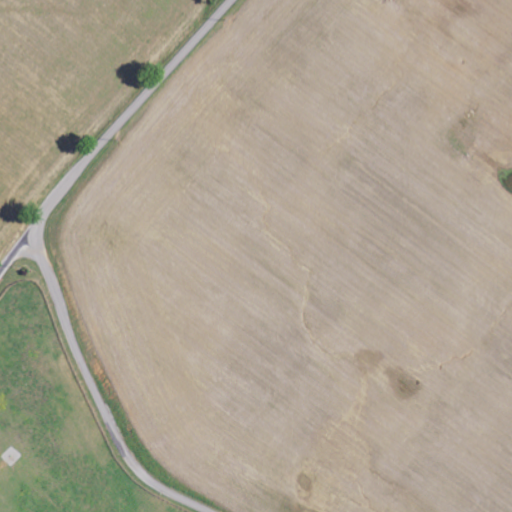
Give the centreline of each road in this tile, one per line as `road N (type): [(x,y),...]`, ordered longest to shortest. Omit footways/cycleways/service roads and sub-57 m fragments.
road 1 (residential): [(0,279),(76,171),(233,0)]
road 2 (residential): [(201,511),(153,488),(131,465),(95,397),(32,234)]
